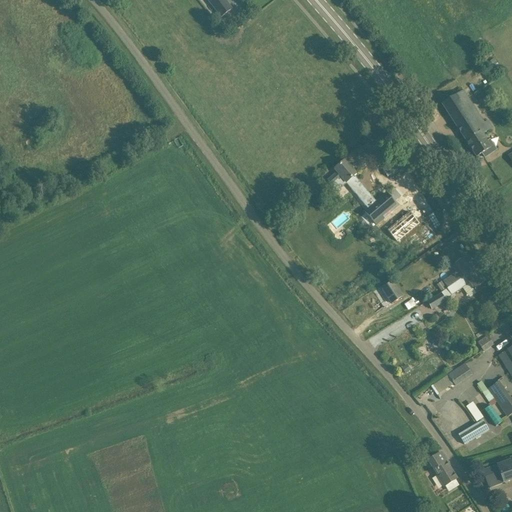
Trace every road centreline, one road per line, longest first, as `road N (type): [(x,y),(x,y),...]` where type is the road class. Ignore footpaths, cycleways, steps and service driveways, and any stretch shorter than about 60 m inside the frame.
road 1 (unclassified): [(491,511),(423,414),(313,290),(93,0)]
road 2 (primary): [(511,272),(394,95),(314,0)]
